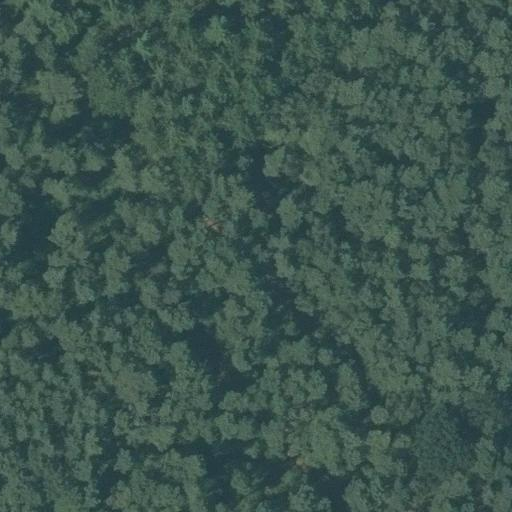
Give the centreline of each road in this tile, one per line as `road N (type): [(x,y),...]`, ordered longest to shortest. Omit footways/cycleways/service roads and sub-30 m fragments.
road 1 (track): [(398,0),(0,353)]
road 2 (track): [(0,5),(168,199)]
road 3 (track): [(405,511),(511,409)]
